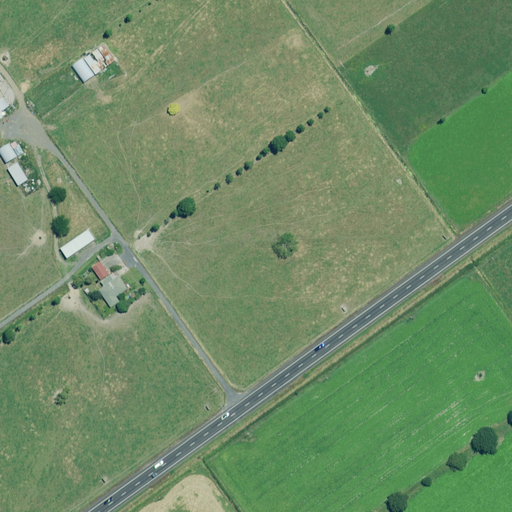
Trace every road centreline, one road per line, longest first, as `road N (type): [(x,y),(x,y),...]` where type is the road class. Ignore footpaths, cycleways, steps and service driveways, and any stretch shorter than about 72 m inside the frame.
road 1 (primary): [(99,511),(511,212)]
road 2 (track): [(0,76),(241,408)]
